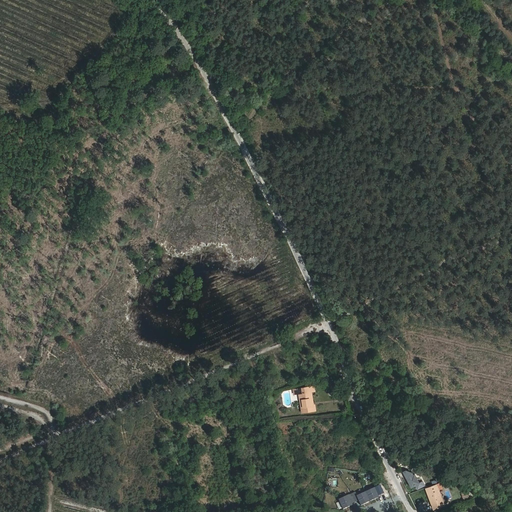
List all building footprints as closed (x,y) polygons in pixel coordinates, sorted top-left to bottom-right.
[(316,411),(315,405),(310,405),(308,392),(314,391),(313,387),(307,388),(298,389),(299,393),(302,413),(316,411)] [(411,487),(419,483),(415,474),(407,478),(411,487)] [(382,494),(378,485),(367,489),(372,499),(379,496),(378,495),(382,494)] [(433,508),(436,506),(437,508),(444,505),(437,485),(426,489),(433,508)] [(372,499),(367,489),(357,494),(355,490),(352,492),(355,500),(359,499),(361,504),(372,499)] [(352,492),(339,497),(343,507),(352,503),(352,502),(355,500),(352,492)]
